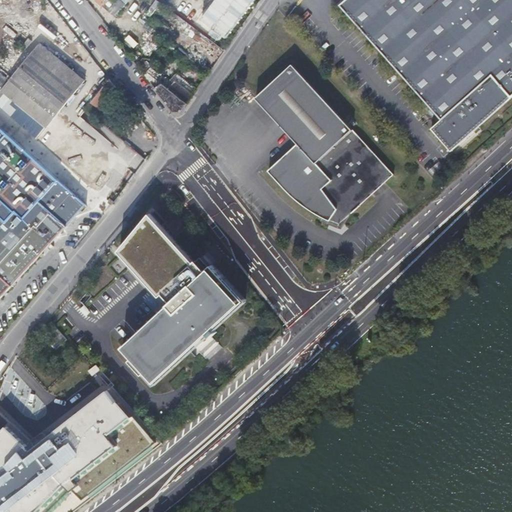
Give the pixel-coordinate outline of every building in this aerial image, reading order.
[(511,0),(346,0),(340,5),(442,120),(432,129),(452,152),(511,98),(511,0)] [(0,106),(36,138),(87,83),(43,47),(27,65),(17,57),(4,72),(0,68),(0,106)] [(141,61),(137,65),(146,72),(145,62),(141,61)] [(326,219),(330,221),(335,214),(335,215),(336,212),(338,214),(336,217),(343,221),(345,218),(347,219),(395,175),(293,65),(256,99),(298,144),(269,171),(285,190),(290,195),(298,201),(304,206),(311,211),(321,216),(326,219)] [(111,80),(94,99),(101,106),(118,89),(111,80)] [(125,115),(125,114),(133,108),(127,100),(111,114),(117,121),(125,115)] [(131,120),(139,115),(133,108),(125,114),(131,120)] [(0,301),(87,203),(0,125),(0,301)] [(197,262),(153,214),(121,251),(170,305),(124,347),(134,358),(132,360),(145,374),(147,372),(156,383),(202,341),(203,341),(204,342),(205,341),(206,341),(207,340),(208,339),(208,337),(207,336),(210,334),(213,337),(217,332),(215,329),(246,301),(214,265),(203,275),(202,274),(203,273),(203,271),(202,270),(201,269),(200,268),(198,269),(194,265),(197,262)] [(20,353),(17,350),(12,357),(0,376),(0,398),(87,503),(123,476),(70,412),(48,387),(45,383),(20,353)] [(75,511),(87,503),(0,398),(0,464),(41,511),(75,511)] [(41,511),(0,464),(0,511),(41,511)]
